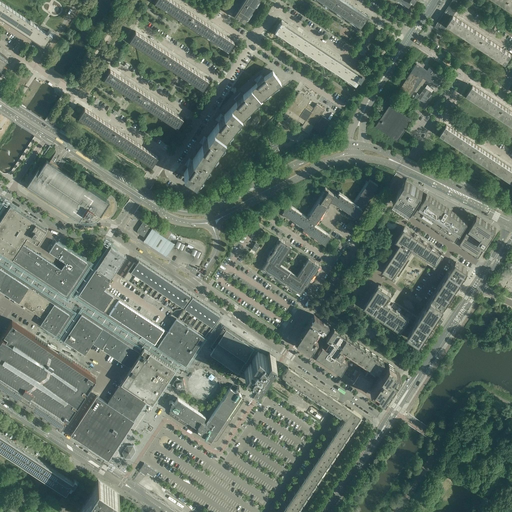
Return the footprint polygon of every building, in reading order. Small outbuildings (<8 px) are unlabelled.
[(234,41),(193,14),(172,0),(156,0),(155,2),(228,50),(234,41)] [(367,15),(343,0),(243,0),(234,14),(245,22),(259,0),(318,0),(322,3),(323,1),(324,2),(327,4),(327,5),(336,11),(337,10),(341,13),(340,14),(359,27),(367,15)] [(448,23),(453,15),(461,4),(463,0),(452,0),(440,18),(448,23)] [(511,0),(496,0),(511,10),(511,0)] [(29,22),(0,2),(0,15),(44,44),(44,45),(49,38),(51,39),(55,34),(51,31),(49,29),(48,31),(46,33),(33,24),(34,22),(30,19),(29,22)] [(511,54),(486,37),(453,15),(448,23),(447,25),(506,63),(511,54)] [(442,32),(447,25),(448,23),(440,18),(435,27),(442,32)] [(364,74),(316,43),(282,20),(274,32),(277,34),(278,33),(283,36),(282,37),(291,43),(292,42),(296,44),(295,46),(304,52),(305,51),(309,53),(309,55),(318,61),(318,59),(323,62),(322,63),(331,70),(332,68),(336,71),(335,72),(355,85),(358,80),(360,81),(364,74)] [(209,80),(169,53),(136,31),(130,40),(203,89),(209,80)] [(410,97),(423,77),(436,85),(443,76),(433,70),(431,74),(427,71),(417,64),(415,68),(400,90),(410,97)] [(183,118),(141,90),(110,69),(106,75),(104,78),(177,127),(179,124),(183,118)] [(278,85),(281,83),(273,71),(264,77),(264,76),(264,77),(262,75),(257,82),(257,83),(256,83),(257,83),(251,88),(261,99),(264,96),(273,89),(278,85)] [(423,107),(434,90),(426,85),(420,95),(418,93),(415,97),(418,99),(416,103),(423,107)] [(511,111),(473,85),(467,94),(511,124),(511,111)] [(254,106),(257,102),(261,99),(251,88),(243,95),(240,93),(237,101),(236,101),(236,102),(231,107),(242,117),(245,114),(254,106)] [(321,115),(323,111),(325,109),(317,104),(314,108),(308,104),(311,100),(299,92),(285,112),(289,115),(285,121),(281,118),(276,126),(288,134),(294,126),(289,124),(293,118),(297,120),(303,124),(301,128),(309,134),(313,127),(321,133),(325,126),(329,120),(321,115)] [(398,103),(395,101),(396,99),(395,99),(394,99),(394,100),(390,97),(390,95),(389,95),(388,96),(382,107),(383,107),(387,110),(390,106),(394,109),(398,103)] [(406,124),(408,121),(410,120),(410,119),(402,114),(402,112),(401,112),(400,112),(400,113),(398,111),(398,109),(397,109),(396,110),(394,109),(390,106),(387,110),(377,126),(397,139),(406,125),(407,125),(407,124),(406,124)] [(231,130),(239,120),(242,117),(231,107),(225,115),(224,114),(224,115),(221,113),(219,122),(218,122),(218,123),(214,129),(226,137),(228,134),(231,130)] [(158,156),(117,129),(85,108),(80,115),(79,117),(152,165),(154,162),(155,161),(158,156)] [(511,168),(486,151),(446,125),(443,129),(443,130),(443,131),(440,134),(455,144),(457,145),(470,153),(471,154),(484,162),(486,164),(511,181),(511,168)] [(211,159),(223,141),(226,137),(214,129),(208,137),(207,137),(204,136),(203,144),(202,145),(198,151),(211,159)] [(267,133),(266,134),(274,153),(279,151),(279,150),(271,131),(267,133)] [(196,182),(211,159),(198,151),(193,159),(192,160),(190,158),(188,166),(188,167),(187,167),(188,167),(184,173),(196,182)] [(59,167),(55,165),(51,162),(50,161),(49,161),(47,159),(42,167),(40,170),(39,172),(38,173),(36,171),(27,185),(71,215),(71,214),(72,214),(80,219),(82,216),(86,210),(88,207),(99,214),(100,215),(109,201),(108,200),(107,199),(61,169),(60,168),(59,167)] [(50,159),(49,161),(50,161),(51,162),(60,168),(61,169),(62,167),(50,159)] [(310,219),(290,206),(287,204),(282,212),(304,227),(302,229),(325,244),(330,236),(328,234),(328,233),(315,224),(316,222),(331,199),(356,216),(362,208),(359,206),(360,205),(363,207),(378,185),(369,179),(368,182),(354,203),(339,193),(338,196),(337,195),(325,187),(321,193),(322,194),(308,216),(310,218),(310,219)] [(456,240),(458,236),(459,236),(468,221),(461,216),(459,215),(445,205),(436,200),(427,194),(425,193),(423,192),(422,191),(420,190),(412,185),(406,181),(406,180),(393,199),(411,210),(412,209),(415,204),(417,206),(418,207),(415,211),(414,213),(456,240)] [(338,196),(339,193),(354,203),(368,182),(366,181),(353,201),(340,192),(339,192),(337,195),(338,196)] [(291,205),(290,206),(310,219),(310,218),(308,216),(322,194),(321,193),(307,215),(291,205)] [(11,206),(11,205),(21,212),(23,209),(7,199),(0,210),(0,256),(68,302),(94,263),(59,240),(57,242),(61,245),(87,262),(79,275),(67,293),(65,293),(54,285),(48,281),(45,282),(43,281),(43,278),(35,273),(34,273),(26,268),(26,267),(24,267),(23,267),(22,266),(21,266),(21,265),(21,264),(21,263),(20,263),(18,264),(14,261),(13,259),(13,258),(0,249),(0,215),(5,208),(7,206),(9,206),(11,206)] [(27,237),(37,244),(47,229),(21,212),(11,205),(11,206),(16,210),(21,213),(35,223),(45,230),(37,242),(28,236),(27,237)] [(16,210),(11,206),(9,206),(7,206),(5,208),(0,215),(0,249),(13,258),(23,244),(23,243),(27,238),(27,237),(28,236),(37,242),(45,230),(35,223),(21,213),(16,210)] [(477,216),(472,224),(470,226),(471,226),(473,227),(481,233),(480,235),(478,238),(477,240),(466,233),(462,238),(462,239),(459,243),(479,255),(496,229),(477,216)] [(148,221),(146,223),(153,228),(168,238),(170,235),(172,232),(150,218),(148,221)] [(152,229),(153,228),(146,223),(143,221),(138,229),(137,230),(137,231),(137,232),(138,232),(138,233),(139,233),(144,237),(144,236),(150,231),(152,229)] [(460,238),(462,239),(462,238),(466,233),(477,240),(478,238),(480,235),(481,233),(473,227),(471,226),(470,226),(472,224),(470,223),(468,221),(459,236),(458,236),(460,238)] [(384,270),(383,271),(386,273),(387,272),(391,275),(392,276),(395,278),(397,276),(396,275),(395,274),(412,249),(413,247),(435,262),(434,264),(436,266),(442,256),(444,254),(443,253),(443,254),(441,252),(439,251),(439,250),(439,251),(436,249),(434,248),(435,248),(434,247),(434,248),(432,246),(430,245),(430,244),(430,245),(427,243),(425,242),(426,242),(425,241),(425,242),(423,240),(421,239),(421,238),(421,239),(418,237),(417,236),(417,235),(415,234),(408,229),(406,228),(404,231),(403,231),(399,237),(398,237),(399,238),(397,240),(399,241),(401,243),(400,245),(397,249),(395,252),(395,253),(393,256),(392,256),(391,259),(389,262),(388,262),(387,265),(386,266),(385,268),(384,270)] [(174,243),(152,229),(150,231),(144,241),(166,256),(174,243)] [(176,235),(172,232),(168,238),(172,241),(176,235)] [(268,260),(268,259),(262,268),(266,270),(268,272),(267,272),(270,274),(271,274),(277,278),(279,280),(282,282),(285,284),(285,283),(292,288),(291,288),(294,290),(294,289),(297,291),(300,293),(306,285),(305,284),(307,282),(308,283),(310,280),(314,274),(315,274),(318,269),(317,268),(320,265),(310,259),(298,276),(300,277),(299,278),(297,277),(278,264),(276,263),(277,262),(278,263),(290,246),(280,239),(278,243),(277,242),(274,247),(275,248),(271,254),(270,254),(268,256),(270,258),(268,260)] [(185,244),(177,241),(175,246),(183,250),(185,244)] [(87,262),(61,245),(57,242),(56,242),(50,251),(66,262),(64,265),(79,275),(87,262)] [(110,247),(111,246),(117,250),(119,247),(110,242),(74,297),(138,340),(139,338),(187,370),(207,339),(204,337),(201,341),(199,344),(198,344),(191,355),(192,355),(190,357),(191,358),(186,365),(180,361),(169,354),(158,346),(154,344),(143,336),(137,332),(131,328),(128,329),(122,325),(121,322),(120,322),(118,321),(118,320),(114,317),(109,314),(108,314),(97,307),(98,306),(94,304),(91,305),(78,296),(77,293),(93,270),(96,269),(96,268),(97,267),(102,260),(105,256),(111,247),(110,247)] [(21,264),(31,249),(23,244),(13,258),(13,259),(14,261),(18,264),(20,263),(21,263),(21,264)] [(96,269),(95,270),(110,280),(111,278),(123,260),(126,256),(117,250),(111,246),(110,247),(111,247),(105,256),(102,260),(97,267),(96,269)] [(278,263),(277,262),(276,263),(278,264),(297,277),(299,278),(300,277),(298,276),(310,259),(309,258),(297,275),(280,264),(291,246),(290,246),(278,263)] [(413,250),(423,256),(423,255),(413,247),(412,249),(405,258),(407,259),(413,250)] [(201,252),(193,248),(191,254),(199,257),(201,252)] [(35,273),(45,258),(31,249),(21,264),(21,265),(21,266),(22,266),(23,267),(24,267),(26,267),(26,268),(34,273),(35,273)] [(435,262),(423,255),(423,256),(434,264),(435,262)] [(43,278),(52,263),(45,258),(35,273),(43,278)] [(396,275),(407,259),(405,258),(395,274),(396,275)] [(138,261),(183,291),(182,293),(189,297),(191,295),(162,275),(161,275),(159,273),(157,272),(155,270),(154,270),(153,269),(152,269),(150,267),(148,266),(146,264),(145,264),(144,263),(143,263),(141,261),(139,260),(138,261)] [(0,265),(6,270),(7,272),(12,276),(17,280),(23,283),(28,287),(29,287),(34,291),(34,290),(39,291),(40,294),(43,294),(50,299),(50,301),(51,302),(54,301),(54,304),(69,314),(56,334),(47,328),(46,331),(59,340),(77,312),(0,261),(0,265)] [(183,306),(189,297),(182,293),(183,291),(138,261),(136,264),(134,262),(124,277),(173,311),(174,310),(175,309),(176,309),(177,308),(178,308),(179,308),(180,308),(181,308),(182,307),(183,306)] [(432,302),(430,304),(437,309),(436,310),(439,312),(440,311),(441,311),(442,309),(446,303),(448,300),(452,294),(453,293),(454,291),(457,285),(459,284),(460,282),(462,279),(463,276),(466,273),(468,270),(466,269),(467,269),(456,262),(450,272),(451,272),(443,284),(441,288),(437,293),(435,296),(432,302)] [(48,281),(58,267),(52,263),(43,278),(43,281),(45,282),(48,281)] [(67,293),(79,275),(64,265),(61,269),(63,270),(54,285),(65,293),(67,293)] [(54,285),(63,270),(61,269),(58,267),(48,281),(54,285)] [(93,270),(77,293),(78,296),(91,305),(94,304),(104,289),(110,280),(95,270),(96,269),(93,270)] [(420,342),(420,343),(421,343),(421,342),(424,338),(427,334),(427,333),(430,329),(433,325),(433,324),(436,320),(438,316),(439,315),(441,312),(441,311),(444,307),(445,306),(447,302),(448,302),(450,298),(451,297),(453,293),(454,293),(456,289),(457,288),(459,284),(460,284),(462,280),(463,279),(465,275),(468,271),(468,270),(466,273),(463,276),(462,279),(460,282),(459,284),(457,285),(454,291),(453,293),(452,294),(448,300),(446,303),(442,309),(441,311),(440,311),(439,312),(436,317),(435,318),(435,319),(434,322),(430,327),(428,330),(426,333),(424,336),(422,339),(420,342)] [(7,272),(0,282),(0,286),(0,289),(2,291),(5,287),(12,276),(7,272)] [(421,317),(418,321),(415,325),(416,326),(417,324),(420,320),(423,315),(425,312),(424,312),(426,311),(429,306),(430,304),(432,302),(435,296),(437,293),(441,288),(443,284),(451,272),(450,272),(448,276),(447,276),(444,280),(444,281),(442,285),(441,285),(439,289),(438,290),(436,294),(435,294),(433,298),(432,299),(430,303),(429,303),(427,307),(426,308),(424,312),(423,312),(421,316),(421,317)] [(418,295),(426,279),(418,275),(416,280),(417,280),(414,286),(412,285),(409,291),(418,295)] [(5,287),(2,291),(8,294),(17,280),(12,276),(5,287)] [(17,280),(8,294),(13,298),(23,283),(17,280)] [(23,283),(13,298),(19,301),(28,287),(23,283)] [(374,294),(373,293),(373,294),(370,298),(367,303),(365,306),(366,306),(370,308),(369,309),(374,313),(375,312),(377,313),(379,314),(380,315),(384,317),(384,318),(387,319),(388,320),(390,321),(393,323),(393,324),(396,325),(397,326),(399,327),(402,329),(402,330),(405,326),(409,319),(408,318),(405,316),(399,313),(396,310),(391,307),(390,307),(388,305),(387,304),(384,302),(385,301),(388,296),(390,293),(391,292),(383,287),(384,286),(381,284),(381,285),(380,285),(379,287),(378,289),(377,289),(377,290),(376,292),(375,294),(374,294)] [(28,287),(19,301),(24,305),(34,291),(28,287)] [(108,314),(109,314),(118,299),(104,289),(94,304),(98,306),(97,307),(108,314)] [(34,291),(24,305),(30,309),(40,294),(39,291),(34,290),(34,291)] [(40,294),(30,309),(41,316),(50,302),(50,301),(50,299),(43,294),(40,294)] [(192,296),(191,297),(219,316),(220,314),(192,296)] [(207,337),(217,322),(218,319),(219,316),(191,297),(191,298),(178,317),(205,336),(205,335),(207,337)] [(114,317),(124,303),(118,299),(109,314),(114,317)] [(50,302),(41,316),(45,319),(54,304),(54,301),(51,302),(50,302)] [(121,322),(131,307),(124,303),(114,317),(118,320),(118,321),(120,322),(121,322)] [(45,319),(41,324),(56,334),(69,314),(58,306),(54,304),(45,319)] [(436,317),(439,312),(436,310),(437,309),(430,304),(429,306),(426,311),(424,312),(425,312),(432,317),(432,316),(435,318),(436,317)] [(73,345),(65,340),(82,314),(102,328),(111,334),(113,333),(116,335),(117,337),(122,341),(128,345),(130,344),(132,346),(133,348),(139,352),(139,351),(141,352),(144,348),(150,352),(150,351),(150,352),(154,354),(156,355),(160,358),(160,357),(161,357),(161,358),(166,361),(166,362),(169,364),(171,365),(174,368),(175,368),(174,369),(173,370),(174,370),(173,371),(170,375),(170,376),(168,378),(169,378),(168,378),(169,378),(152,403),(151,403),(147,399),(146,399),(138,412),(137,412),(133,419),(134,419),(136,420),(147,404),(153,408),(180,367),(145,344),(142,347),(81,307),(59,340),(71,348),(73,345)] [(131,328),(140,314),(131,307),(121,322),(122,325),(128,329),(131,328)] [(432,317),(425,312),(423,315),(420,320),(417,324),(416,326),(415,325),(409,334),(408,335),(416,340),(420,342),(422,339),(424,336),(426,333),(428,330),(430,327),(434,322),(435,319),(435,318),(432,316),(432,317)] [(78,320),(65,340),(85,353),(92,342),(102,328),(82,314),(78,320)] [(137,332),(147,318),(140,314),(131,328),(137,332)] [(304,348),(305,348),(310,352),(317,341),(315,340),(317,337),(319,338),(323,332),(322,331),(324,329),(325,330),(329,324),(328,324),(323,321),(322,320),(320,319),(319,318),(317,317),(316,316),(314,315),(311,319),(311,318),(311,320),(307,325),(306,326),(307,326),(303,331),(302,332),(299,337),(298,338),(298,339),(296,342),(304,348)] [(222,318),(221,317),(220,318),(217,322),(207,337),(209,338),(222,318)] [(143,336),(153,322),(147,318),(137,332),(143,336)] [(199,344),(201,341),(204,337),(176,319),(168,332),(158,346),(169,354),(180,361),(186,365),(191,358),(190,357),(192,355),(191,355),(198,344),(199,344)] [(95,376),(90,372),(79,364),(53,347),(48,344),(34,335),(12,320),(0,338),(0,386),(6,391),(7,390),(9,392),(8,392),(11,394),(14,396),(16,397),(23,402),(23,401),(25,403),(31,407),(33,408),(39,413),(40,412),(42,414),(41,414),(47,418),(47,417),(49,419),(56,424),(56,423),(58,425),(61,427),(95,376)] [(154,344),(164,329),(153,322),(143,336),(154,344)] [(208,347),(209,348),(224,326),(258,349),(259,348),(224,324),(208,347)] [(256,384),(274,359),(273,359),(269,355),(268,355),(268,354),(267,357),(261,353),(262,351),(259,350),(258,349),(224,326),(209,348),(212,350),(218,354),(240,369),(243,371),(247,373),(247,372),(253,376),(251,380),(256,384)] [(377,370),(384,361),(353,340),(352,340),(346,336),(345,335),(340,332),(339,331),(335,329),(334,328),(333,327),(328,334),(329,334),(328,336),(326,338),(328,339),(333,342),(328,349),(325,347),(318,357),(321,359),(322,360),(327,363),(328,364),(333,367),(334,368),(335,368),(340,371),(340,372),(347,361),(345,360),(341,357),(345,350),(355,356),(355,355),(358,357),(358,358),(361,360),(361,359),(364,361),(364,362),(367,365),(368,364),(371,366),(370,367),(373,369),(374,368),(377,370)] [(102,328),(92,342),(102,349),(111,334),(102,328)] [(158,346),(168,332),(164,329),(154,344),(158,346)] [(111,334),(102,349),(112,356),(122,341),(117,337),(116,335),(113,333),(111,334)] [(333,342),(328,339),(324,346),(322,345),(318,351),(315,355),(318,357),(325,347),(328,349),(333,342)] [(122,341),(112,356),(118,359),(128,345),(122,341)] [(128,345),(118,359),(123,363),(133,348),(132,346),(130,344),(128,345)] [(122,379),(120,382),(121,383),(121,382),(146,399),(147,399),(151,403),(151,402),(152,403),(169,379),(168,378),(169,378),(168,378),(170,376),(170,375),(173,371),(174,370),(173,370),(174,369),(175,369),(175,368),(174,367),(174,368),(171,365),(169,364),(166,362),(166,361),(161,358),(161,357),(160,357),(160,358),(156,355),(154,354),(154,355),(150,352),(151,352),(150,351),(150,352),(144,348),(141,352),(131,368),(123,380),(122,379)] [(133,348),(123,363),(131,368),(141,352),(139,351),(139,352),(133,348)] [(238,371),(240,369),(218,354),(212,350),(210,353),(238,371)] [(372,378),(366,387),(371,390),(388,364),(384,361),(377,370),(374,368),(373,369),(370,367),(371,366),(368,364),(367,365),(364,362),(364,361),(361,359),(361,360),(358,358),(358,357),(355,355),(355,356),(345,350),(341,357),(345,360),(347,361),(340,372),(355,382),(356,380),(353,378),(359,369),(361,371),(362,372),(362,373),(368,377),(369,376),(370,377),(372,378)] [(388,364),(371,390),(374,392),(373,393),(377,396),(377,395),(383,399),(400,374),(394,370),(395,368),(388,364)] [(288,365),(287,367),(337,400),(343,404),(350,409),(351,408),(341,401),(288,365)] [(331,407),(332,408),(337,400),(287,367),(286,368),(285,370),(282,375),(286,378),(288,379),(289,380),(325,403),(328,406),(331,407)] [(366,387),(372,378),(370,377),(369,376),(368,377),(362,373),(362,372),(361,371),(359,369),(353,378),(356,380),(355,382),(362,386),(363,385),(366,387)] [(177,378),(172,384),(175,386),(176,390),(181,389),(185,388),(183,378),(179,379),(177,378)] [(130,425),(133,419),(137,412),(138,412),(146,399),(121,382),(121,383),(108,403),(97,395),(71,434),(89,446),(100,453),(107,457),(112,450),(113,451),(118,443),(120,440),(122,437),(128,428),(130,425)] [(197,429),(198,429),(199,430),(200,431),(201,431),(200,433),(211,440),(213,441),(214,441),(215,441),(216,441),(217,440),(217,441),(244,400),(243,400),(244,400),(244,399),(244,398),(243,397),(243,396),(241,395),(241,394),(238,392),(238,391),(239,391),(239,390),(240,389),(240,388),(239,387),(238,387),(237,387),(233,384),(231,387),(230,387),(209,419),(183,401),(178,398),(174,402),(171,400),(170,400),(170,401),(169,401),(169,402),(169,403),(170,403),(173,405),(170,409),(171,409),(169,411),(170,411),(170,412),(169,412),(169,413),(170,414),(170,415),(191,429),(193,430),(193,431),(195,432),(196,429),(197,429)] [(337,400),(332,408),(335,410),(338,412),(343,404),(337,400)] [(343,404),(338,412),(339,413),(341,414),(345,417),(337,430),(338,430),(338,431),(346,436),(361,414),(351,408),(350,409),(343,404)] [(308,492),(332,457),(346,436),(338,431),(338,430),(337,430),(299,486),(308,492)] [(0,449),(66,493),(70,486),(73,487),(77,481),(75,479),(73,482),(0,433),(0,449)] [(164,447),(169,440),(166,438),(161,445),(164,447)] [(125,458),(131,458),(136,451),(133,445),(127,445),(122,452),(122,453),(124,458),(125,458)] [(108,458),(100,453),(89,446),(88,448),(108,461),(111,457),(109,456),(108,458)] [(157,471),(150,467),(150,466),(148,465),(147,465),(146,464),(144,463),(139,470),(146,475),(147,473),(149,474),(150,474),(151,474),(150,475),(152,476),(153,476),(154,477),(154,476),(154,477),(156,474),(155,474),(156,474),(156,472),(157,471)] [(114,502),(119,494),(98,480),(93,488),(86,499),(85,501),(79,509),(84,511),(107,511),(114,502)] [(294,511),(304,499),(308,492),(299,486),(281,511),(294,511)]
